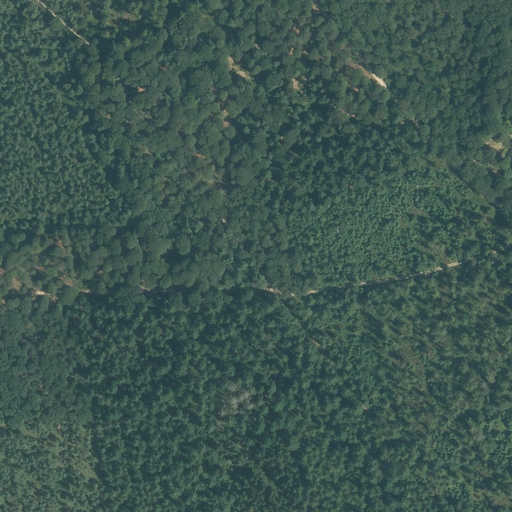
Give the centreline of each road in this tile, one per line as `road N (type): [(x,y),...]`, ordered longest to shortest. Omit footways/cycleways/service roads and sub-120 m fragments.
road 1 (track): [(278,294),(115,78),(36,0)]
road 2 (track): [(318,0),(444,151),(511,214)]
road 3 (track): [(278,294),(0,292)]
road 4 (track): [(442,511),(278,294)]
road 5 (track): [(511,247),(357,287),(278,294)]
